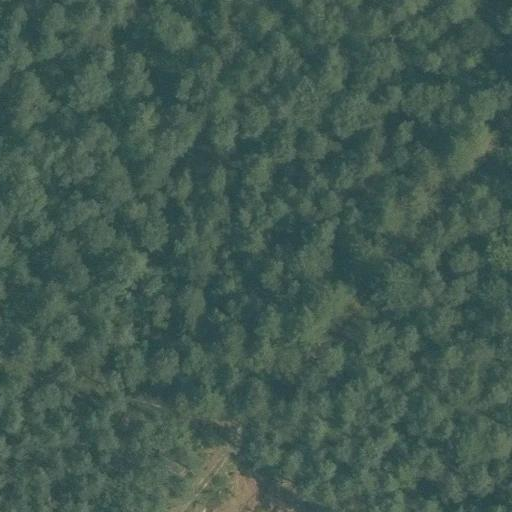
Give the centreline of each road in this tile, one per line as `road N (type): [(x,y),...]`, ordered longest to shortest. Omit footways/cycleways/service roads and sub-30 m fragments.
road 1 (track): [(511,129),(242,425),(179,511)]
road 2 (track): [(242,425),(0,345)]
